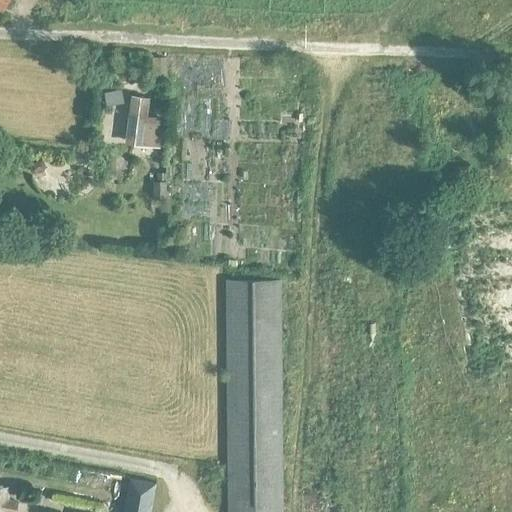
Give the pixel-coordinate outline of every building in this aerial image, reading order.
[(0,0),(0,6),(14,12),(19,0),(18,0),(0,0)] [(133,95),(128,137),(139,139),(138,144),(159,146),(163,118),(146,116),(149,97),(133,95)] [(40,157),(23,159),(25,171),(41,169),(40,157)] [(157,173),(157,181),(167,181),(167,173),(157,173)] [(167,181),(157,181),(153,181),(153,198),(167,197),(167,181)] [(347,221),(347,196),(331,196),(330,221),(347,221)] [(292,227),(295,206),(281,204),(281,209),(261,207),(259,223),(292,227)] [(466,263),(465,238),(450,239),(451,264),(466,263)] [(283,511),(281,280),(228,281),(229,511),(283,511)] [(364,356),(379,356),(380,320),(364,320),(364,356)] [(132,480),(126,511),(151,511),(156,485),(132,480)] [(285,511),(296,511),(295,482),(284,483),(285,511)] [(0,486),(0,511),(6,511),(7,510),(16,511),(17,502),(8,501),(10,488),(0,486)]
